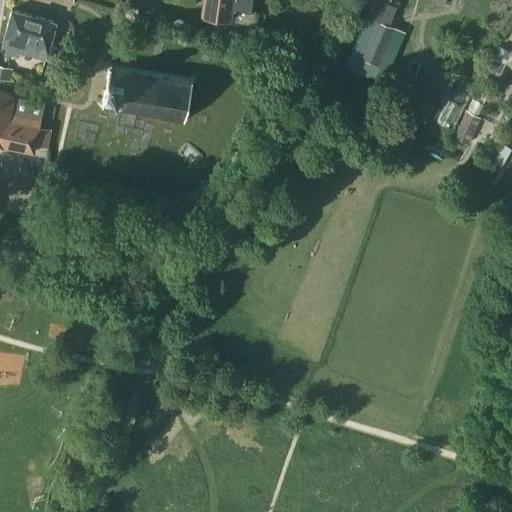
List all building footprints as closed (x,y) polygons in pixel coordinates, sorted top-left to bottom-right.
[(251,0),(203,0),(201,16),(229,20),(231,8),(250,11),(251,0)] [(372,0),(371,4),(366,17),(388,26),(397,5),(389,2),(390,0),(372,0)] [(143,14),(155,17),(157,9),(144,6),(143,14)] [(46,57),(56,21),(12,8),(2,45),(46,57)] [(365,16),(345,64),(384,80),(404,33),(388,26),(366,17),(365,16)] [(511,48),(511,51),(499,44),(486,68),(497,75),(510,52),(511,53),(511,48)] [(13,67),(0,64),(0,78),(10,80),(13,67)] [(184,117),(192,78),(109,65),(101,103),(184,117)] [(33,150),(34,143),(47,146),(51,128),(38,125),(42,108),(12,101),(13,93),(0,90),(0,143),(2,144),(2,143),(33,150)] [(468,110),(457,133),(473,140),(484,117),(468,110)] [(493,159),(501,164),(510,149),(502,144),(493,159)]
